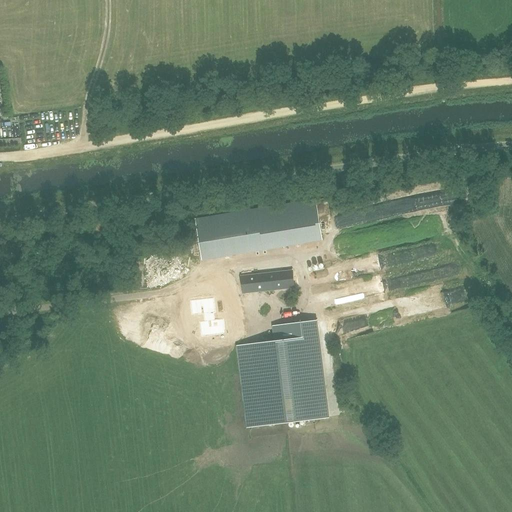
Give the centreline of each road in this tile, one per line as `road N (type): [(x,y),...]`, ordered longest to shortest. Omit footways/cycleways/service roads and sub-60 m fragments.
road 1 (unclassified): [(511,145),(0,222)]
road 2 (track): [(0,157),(446,88)]
road 3 (unknown): [(105,0),(81,146)]
